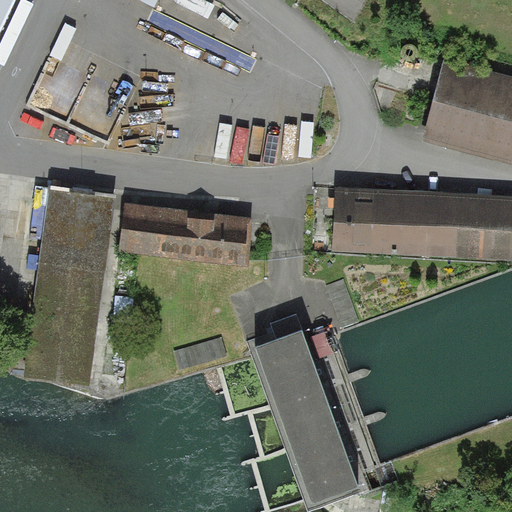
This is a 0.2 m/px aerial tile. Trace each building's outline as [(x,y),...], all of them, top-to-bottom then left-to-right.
[(0,0),(0,24),(12,0),(0,0)] [(226,5),(214,0),(138,0),(226,44),(241,21),(226,5)] [(511,77),(445,60),(424,140),(511,163),(511,77)] [(116,192),(48,183),(23,371),(91,380),(116,192)] [(511,198),(338,191),(335,250),(511,257),(511,198)] [(124,204),(119,251),(245,263),(250,216),(124,204)] [(258,353),(312,502),(359,485),(356,476),(382,467),(333,330),(306,340),(302,329),(255,346),(258,353)]
